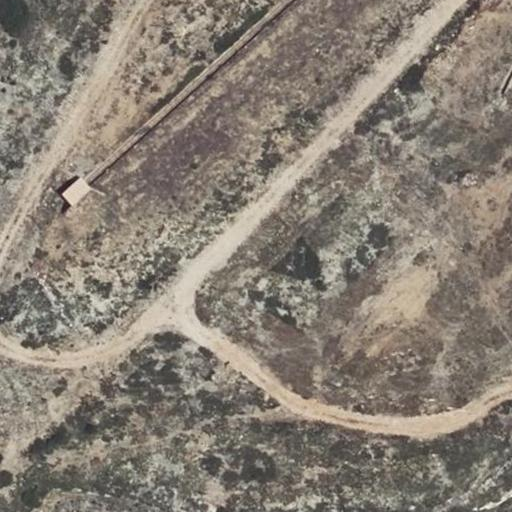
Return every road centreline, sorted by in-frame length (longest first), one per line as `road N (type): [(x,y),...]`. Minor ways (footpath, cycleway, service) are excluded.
road 1 (track): [(0,346),(51,366),(119,342),(456,0)]
road 2 (track): [(164,302),(323,427),(419,430),(511,395)]
road 3 (track): [(148,0),(0,272)]
